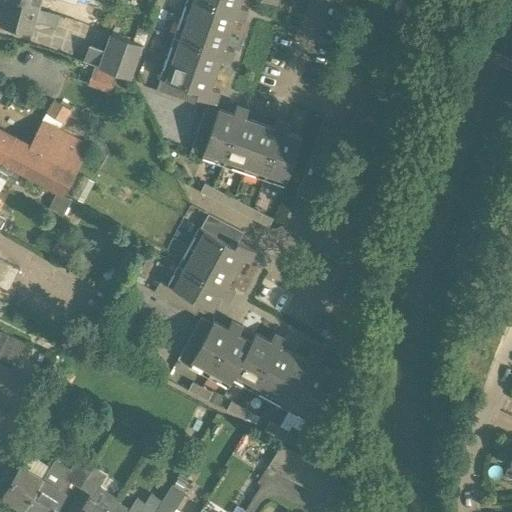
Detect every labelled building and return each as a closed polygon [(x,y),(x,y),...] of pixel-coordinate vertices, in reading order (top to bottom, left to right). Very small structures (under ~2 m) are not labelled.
[(89,0),(4,0),(5,1),(38,9),(40,0),(63,0),(88,7),(89,0)] [(155,18),(162,1),(161,0),(145,0),(140,13),(155,18)] [(241,0),(185,0),(180,15),(229,32),(235,18),(244,22),(244,20),(248,9),(239,6),(241,0)] [(38,9),(5,1),(0,18),(0,23),(32,32),(34,23),(56,29),(59,15),(38,9)] [(229,32),(180,15),(166,57),(216,74),(221,59),(230,62),(233,51),(234,50),(223,46),(229,32)] [(138,22),(132,41),(143,45),(149,26),(138,22)] [(82,63),(101,70),(129,80),(130,81),(143,45),(109,33),(103,49),(89,44),(82,63)] [(166,57),(159,77),(198,90),(196,97),(216,103),(220,91),(211,88),(216,74),(166,57)] [(129,80),(101,70),(99,78),(126,88),(129,80)] [(194,103),(196,97),(198,90),(159,77),(155,89),(194,103)] [(54,99),(45,114),(62,125),(71,110),(54,99)] [(200,158),(243,172),(260,123),(246,118),(249,109),(247,109),(236,105),(233,114),(218,109),(217,111),(201,156),(200,158)] [(190,153),(201,156),(217,111),(205,107),(190,153)] [(260,123),(243,172),(285,186),(301,137),(286,132),(289,123),(279,119),(277,119),(274,128),(260,123)] [(0,157),(65,193),(76,173),(90,147),(43,121),(29,147),(0,130),(0,157)] [(0,161),(0,176),(13,184),(20,172),(0,161)] [(189,178),(184,167),(176,171),(181,182),(189,178)] [(251,217),(269,227),(273,219),(255,209),(204,183),(200,192),(251,217)] [(55,197),(48,209),(61,217),(69,205),(55,197)] [(65,213),(69,215),(73,208),(69,205),(65,213)] [(255,252),(261,241),(208,213),(201,227),(199,227),(189,247),(234,271),(241,258),(250,262),(255,252)] [(62,258),(67,248),(57,242),(51,252),(62,258)] [(169,286),(200,303),(211,308),(218,294),(229,300),(235,289),(226,284),(234,271),(189,247),(169,286)] [(20,269),(0,258),(0,286),(9,291),(20,269)] [(194,314),(200,303),(169,286),(160,282),(155,292),(194,314)] [(190,365),(212,323),(201,317),(178,359),(190,365)] [(212,323),(190,365),(189,367),(228,389),(233,380),(232,379),(252,342),(251,341),(239,335),(243,326),(232,319),(228,328),(213,321),(212,323)] [(0,344),(19,354),(24,342),(0,331),(0,344)] [(269,400),(294,354),(281,347),(286,339),(274,332),(270,341),(256,333),(251,341),(252,342),(232,379),(233,380),(269,400)] [(19,354),(0,344),(0,359),(14,365),(19,354)] [(294,354),(269,400),(308,421),(333,376),(319,368),(322,363),(324,359),(312,353),(308,361),(294,354)] [(0,388),(4,390),(13,372),(0,365),(0,388)] [(192,382),(188,390),(207,400),(211,392),(192,382)] [(208,400),(217,405),(221,397),(212,392),(208,400)] [(226,410),(246,420),(250,411),(230,401),(226,410)] [(265,429),(275,435),(284,439),(288,431),(269,421),(265,429)] [(16,447),(26,453),(31,445),(21,439),(16,447)] [(267,467),(349,509),(361,485),(281,444),(267,467)] [(2,496),(24,510),(43,479),(50,468),(28,454),(2,496)] [(79,489),(92,469),(75,459),(64,478),(79,489)] [(92,469),(79,489),(92,497),(106,475),(93,467),(92,469)] [(43,479),(24,510),(27,511),(52,511),(65,492),(43,479)] [(177,479),(174,485),(182,491),(186,484),(177,479)] [(173,511),(185,493),(182,491),(174,485),(173,484),(162,501),(155,511),(173,511)] [(110,511),(155,511),(162,501),(150,493),(144,503),(136,497),(128,509),(116,502),(110,511)] [(107,511),(87,500),(79,511),(107,511)]
